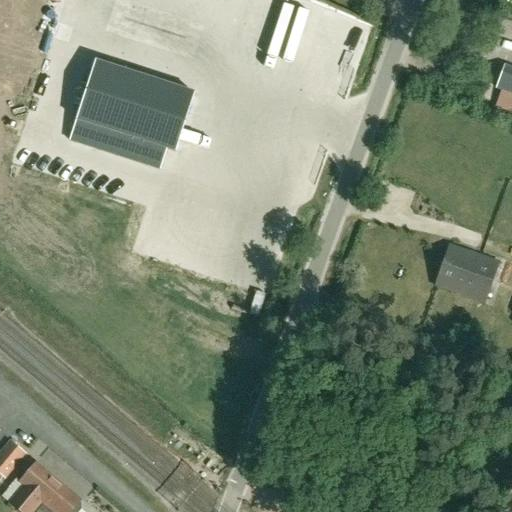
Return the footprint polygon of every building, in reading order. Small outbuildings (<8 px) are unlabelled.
[(210,0),(201,0),(199,8),(261,27),(265,16),(210,0)] [(204,46),(129,24),(119,57),(194,79),(204,46)] [(95,63),(70,142),(159,171),(166,150),(174,153),(193,94),(95,63)] [(278,130),(292,85),(233,67),(219,112),(278,130)] [(511,69),(505,67),(497,90),(511,95),(511,69)] [(449,245),(434,286),(483,304),(498,263),(449,245)] [(437,449),(462,456),(466,441),(442,434),(437,449)] [(0,475),(5,480),(26,455),(9,441),(0,451),(0,475)] [(35,464),(18,484),(24,489),(10,505),(18,511),(30,511),(40,500),(54,511),(70,511),(80,501),(35,464)]
